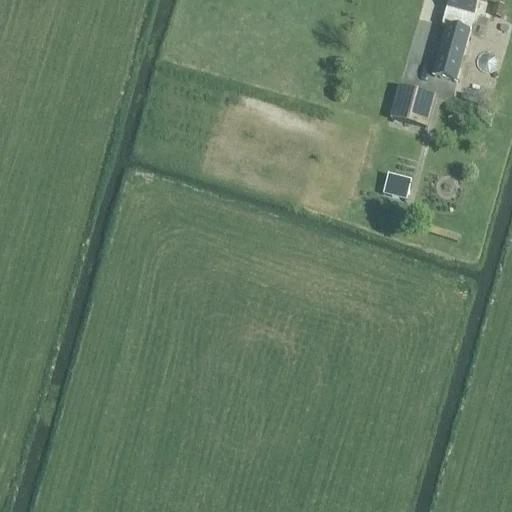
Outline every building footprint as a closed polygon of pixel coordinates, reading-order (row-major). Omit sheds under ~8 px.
[(469,35),(479,0),(449,0),(442,27),(447,29),(433,78),(455,85),(469,35)] [(500,20),(504,7),(496,5),(492,17),(500,20)] [(427,131),(436,99),(398,89),(389,121),(427,131)] [(411,187),(387,181),(382,200),(406,206),(411,187)] [(396,207),(376,201),(370,221),(390,227),(396,207)]
